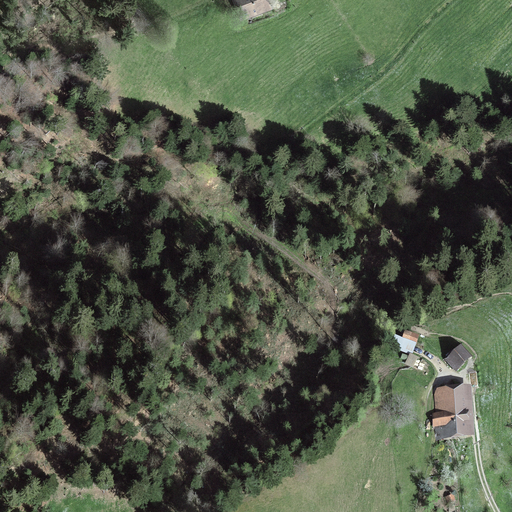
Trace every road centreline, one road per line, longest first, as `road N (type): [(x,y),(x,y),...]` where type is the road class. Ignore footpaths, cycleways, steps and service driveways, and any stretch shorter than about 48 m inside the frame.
road 1 (track): [(452,0),(396,61),(225,195),(235,216),(329,284),(334,334),(414,349),(446,377)]
road 2 (track): [(410,511),(430,393),(446,377),(469,387),(480,472),(496,511)]
